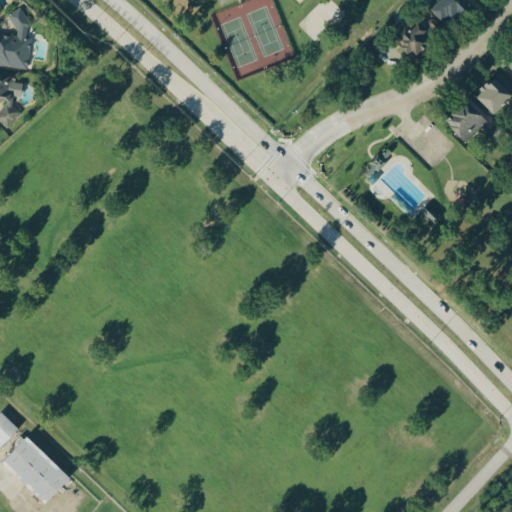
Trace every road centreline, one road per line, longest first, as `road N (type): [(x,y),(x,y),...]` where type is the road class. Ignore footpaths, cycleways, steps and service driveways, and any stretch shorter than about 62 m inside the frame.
road 1 (secondary): [(511,381),(309,178),(112,0)]
road 2 (secondary): [(273,181),(511,417)]
road 3 (residential): [(511,7),(442,76),(333,125)]
road 4 (secondary): [(73,0),(196,107)]
